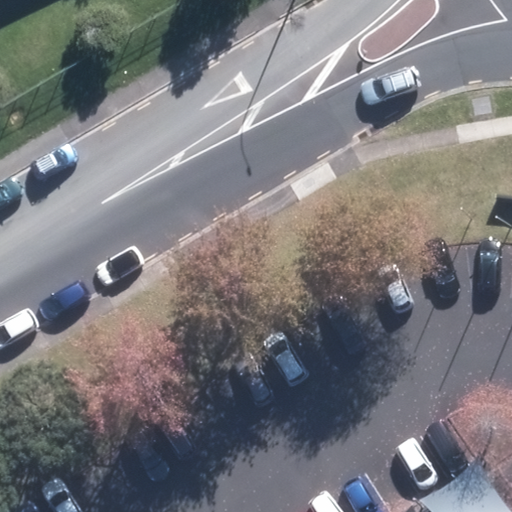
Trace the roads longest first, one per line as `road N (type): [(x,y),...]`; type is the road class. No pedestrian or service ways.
road 1 (residential): [(511,31),(405,65),(159,169)]
road 2 (residential): [(159,169),(352,0)]
road 3 (residential): [(0,255),(159,169)]
